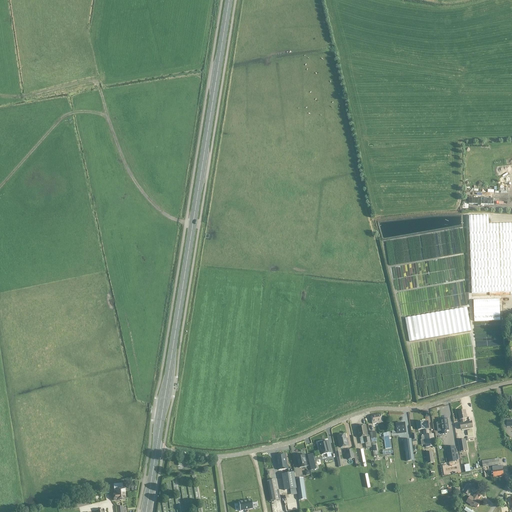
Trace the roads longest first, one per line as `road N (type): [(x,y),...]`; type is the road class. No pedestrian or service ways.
road 1 (primary): [(156,450),(228,0)]
road 2 (tertiary): [(156,450),(245,453),(365,410),(412,409),(511,381)]
